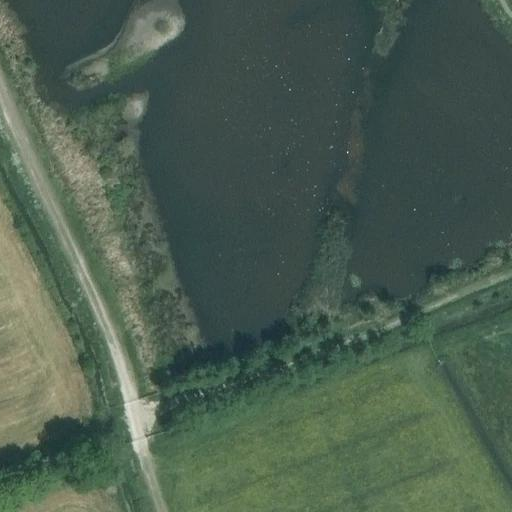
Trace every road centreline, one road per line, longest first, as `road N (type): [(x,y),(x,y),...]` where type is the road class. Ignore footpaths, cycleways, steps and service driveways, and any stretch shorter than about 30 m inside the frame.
road 1 (track): [(134,416),(511,271)]
road 2 (track): [(0,88),(93,289),(134,416)]
